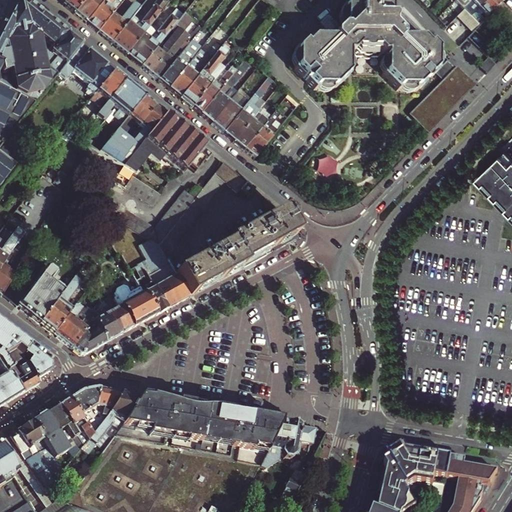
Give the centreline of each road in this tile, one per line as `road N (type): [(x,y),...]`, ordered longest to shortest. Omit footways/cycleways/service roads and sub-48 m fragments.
road 1 (residential): [(329,240),(34,0)]
road 2 (residential): [(329,240),(75,379)]
road 3 (secondary): [(366,301),(367,266),(385,227),(511,95)]
road 4 (secondary): [(511,73),(370,218)]
road 5 (secondary): [(344,254),(352,367),(346,420)]
road 6 (tertiary): [(511,450),(369,424)]
road 7 (secondary): [(369,424),(375,359),(366,301)]
